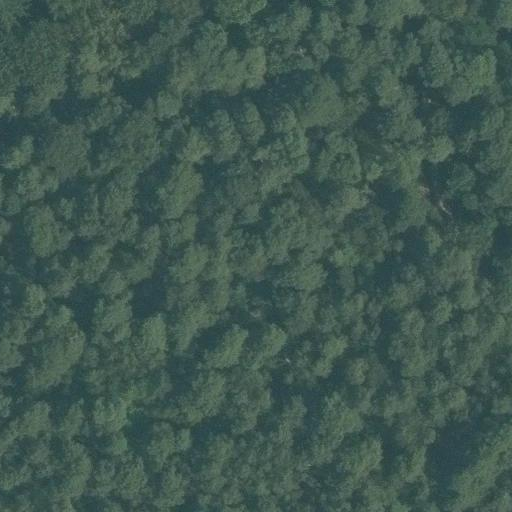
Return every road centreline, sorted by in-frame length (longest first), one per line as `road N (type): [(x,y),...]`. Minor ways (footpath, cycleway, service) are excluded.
road 1 (track): [(416,0),(511,370)]
road 2 (track): [(329,0),(121,45)]
road 3 (track): [(121,45),(0,82)]
